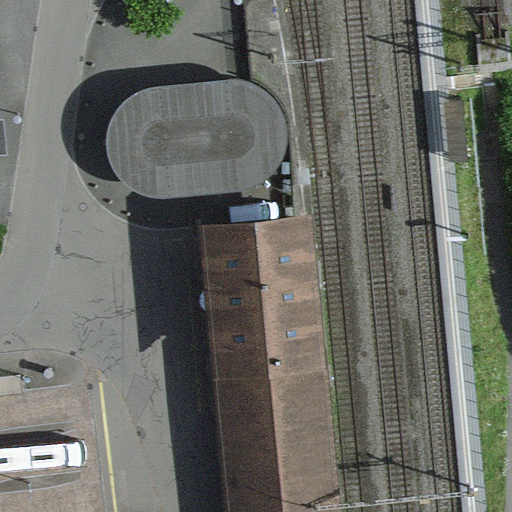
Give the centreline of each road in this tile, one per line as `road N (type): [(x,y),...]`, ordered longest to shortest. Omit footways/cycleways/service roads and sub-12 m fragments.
road 1 (residential): [(196,511),(154,330),(141,308),(108,284),(31,265)]
road 2 (residential): [(31,265),(66,0)]
